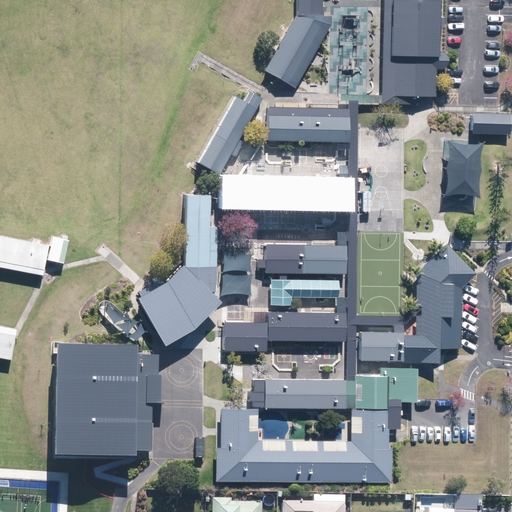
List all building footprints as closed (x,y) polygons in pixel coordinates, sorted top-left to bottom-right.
[(282,42),(265,71),(276,77),(296,88),(330,26),(332,25),(332,16),(323,16),(323,0),(297,0),(297,16),(282,42)] [(441,0),(380,0),(377,103),(438,105),(441,0)] [(244,101),(235,96),(198,161),(206,166),(220,173),(262,98),(250,92),(244,101)] [(350,109),(268,108),(268,141),(349,142),(350,109)] [(511,115),(473,113),(472,133),(511,135),(511,115)] [(464,145),(448,140),(449,162),(446,168),(448,176),(446,191),(444,197),(465,194),(481,198),(479,182),(482,170),(480,164),(481,154),(485,142),(476,145),(464,145)] [(355,178),(223,175),(223,209),(354,212),(355,178)] [(139,299),(166,346),(196,329),(223,303),(212,292),(217,292),(218,227),(210,226),(211,196),(195,195),(186,195),(185,266),(166,282),(162,278),(139,293),(141,296),(139,299)] [(0,357),(12,360),(15,344),(16,335),(17,330),(13,328),(0,326),(0,267),(38,274),(44,275),(49,246),(0,236),(0,357)] [(69,240),(53,237),(51,246),(48,261),(64,264),(69,240)] [(347,275),(348,245),(267,245),(267,261),(259,261),(259,268),(266,268),(266,274),(347,275)] [(216,447),(216,482),(393,484),(394,405),(418,405),(419,368),(459,369),(460,294),(475,277),(445,249),(416,280),(416,334),(353,334),(353,379),(353,408),(352,442),(259,441),(259,408),(221,408),(221,447),(216,447)] [(224,322),(224,351),(267,352),(267,341),(346,342),(346,313),(268,313),(268,322),(224,322)] [(159,375),(159,354),(138,354),(138,344),(124,344),(58,343),(58,354),(56,454),(85,455),(136,455),(136,450),(152,450),(152,402),(161,402),(162,375),(159,375)] [(353,379),(252,379),(252,407),(353,408),(353,379)] [(262,511),(263,501),(232,501),(232,497),(213,497),(212,511),(262,511)] [(345,511),(346,502),(284,500),(283,511),(345,511)]
